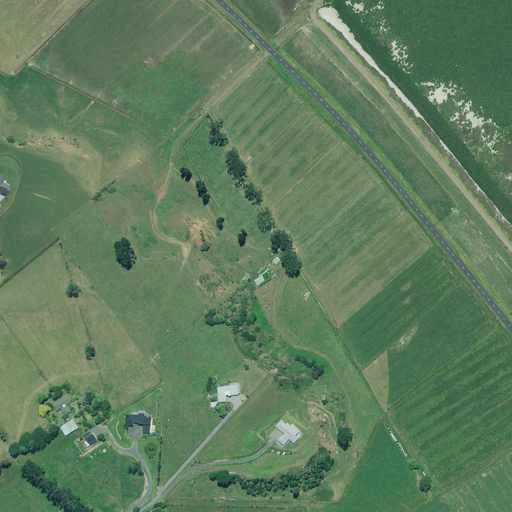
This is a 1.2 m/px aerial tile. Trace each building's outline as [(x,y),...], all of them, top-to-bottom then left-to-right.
[(4,178),(0,176),(0,193),(6,195),(10,184),(6,182),(5,184),(2,183),(4,178)] [(227,401),(227,395),(229,395),(229,396),(232,396),(232,395),(240,395),(240,394),(239,385),(229,386),(226,386),(218,387),(220,402),(227,401)] [(71,402),(67,395),(52,404),(57,411),(61,409),(66,415),(71,412),(67,405),(71,402)] [(148,416),(148,413),(145,413),(145,411),(139,410),(139,412),(131,412),(130,418),(127,418),(127,423),(129,424),(129,425),(134,426),(134,423),(139,423),(139,424),(144,424),(143,432),(151,433),(151,425),(152,417),(148,417),(148,416)] [(79,428),(74,419),(61,427),(66,436),(79,428)] [(287,424),(282,420),(276,426),(284,434),(278,440),(284,445),(290,439),(295,443),(299,438),(297,435),(300,432),(293,425),(292,426),(288,423),(287,424)] [(91,435),(89,432),(84,435),(91,445),(98,441),(93,433),(91,435)]
